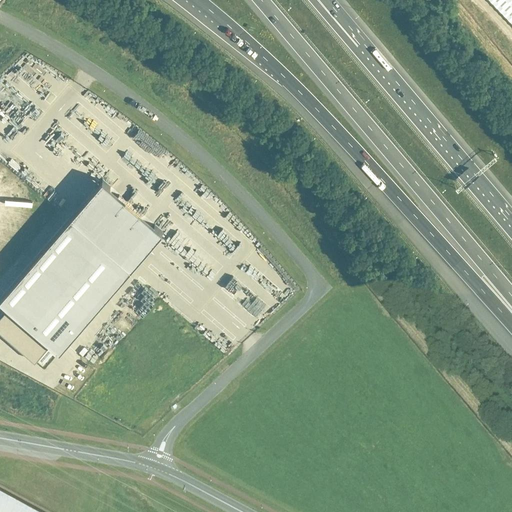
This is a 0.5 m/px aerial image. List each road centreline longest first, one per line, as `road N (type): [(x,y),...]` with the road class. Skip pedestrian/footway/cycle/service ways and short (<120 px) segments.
road 1 (unclassified): [(0,16),(164,123),(255,207),(315,281),(313,295),(176,423)]
road 2 (motorway): [(196,0),(316,108),(511,317)]
road 3 (motorway): [(259,0),(511,297)]
road 4 (motorway): [(511,230),(356,48)]
road 5 (secondary): [(147,466),(0,438)]
